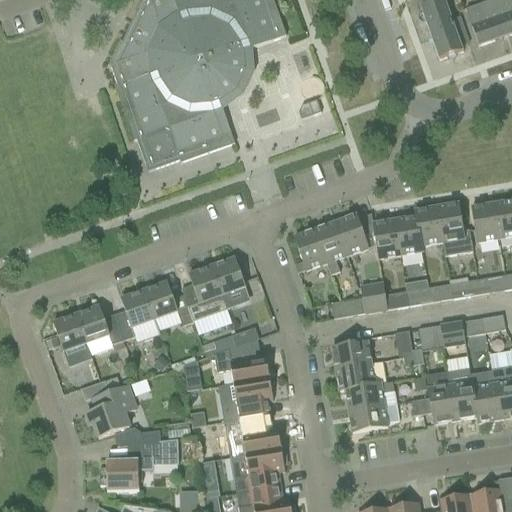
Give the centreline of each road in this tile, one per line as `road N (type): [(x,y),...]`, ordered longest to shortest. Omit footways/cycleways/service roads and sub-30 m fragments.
road 1 (residential): [(255,220),(35,297),(25,311),(22,333),(64,453),(58,511)]
road 2 (residential): [(317,487),(283,301),(255,220)]
road 3 (residential): [(423,109),(398,155),(365,180),(255,220)]
road 4 (residential): [(317,487),(511,456)]
road 5 (residential): [(423,109),(387,80),(358,0)]
